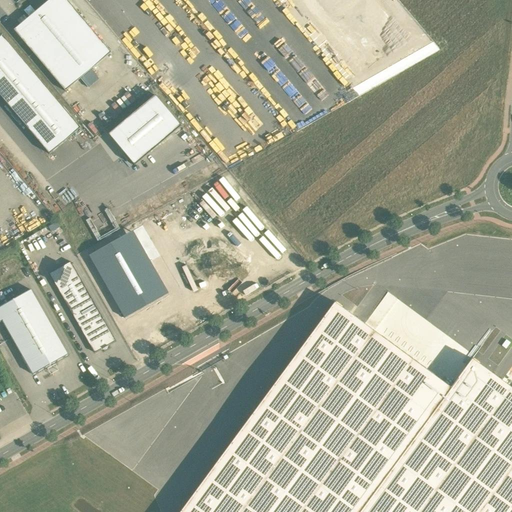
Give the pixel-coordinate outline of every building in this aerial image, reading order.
[(51,0),(14,31),(66,92),(112,53),(67,0),(51,0)] [(0,95),(50,154),(80,129),(3,37),(0,39),(0,95)] [(181,128),(155,96),(108,135),(135,167),(181,128)] [(35,149),(37,147),(0,100),(0,144),(4,149),(35,149)] [(126,319),(168,295),(131,232),(89,256),(126,319)] [(115,341),(70,262),(49,274),(94,354),(100,350),(109,345),(115,341)] [(31,290),(0,307),(0,317),(33,375),(68,355),(31,290)] [(511,511),(511,389),(473,361),(452,389),(334,303),(179,511),(511,511)] [(24,460),(28,472),(61,459),(56,448),(24,460)] [(0,491),(16,485),(11,474),(0,478),(0,491)] [(71,476),(41,490),(42,492),(36,495),(41,504),(76,486),(71,476)]
